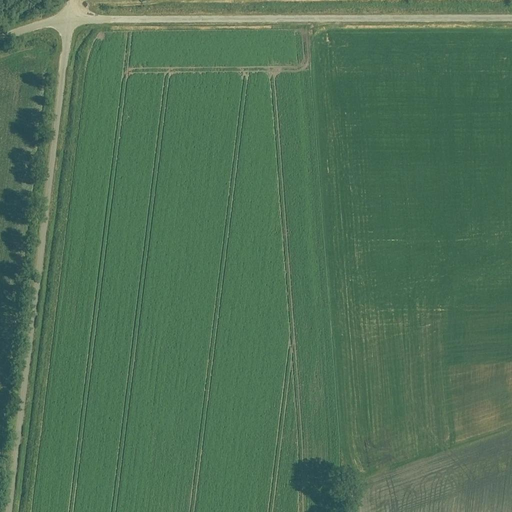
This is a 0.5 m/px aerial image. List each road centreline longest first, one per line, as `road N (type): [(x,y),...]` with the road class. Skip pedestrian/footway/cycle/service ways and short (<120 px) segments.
road 1 (residential): [(8,511),(69,20)]
road 2 (residential): [(511,20),(69,20)]
